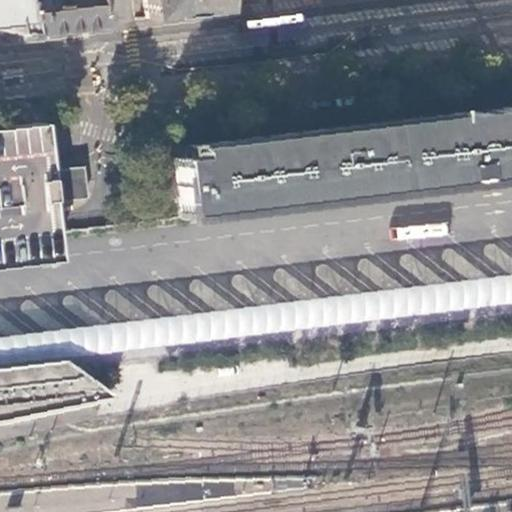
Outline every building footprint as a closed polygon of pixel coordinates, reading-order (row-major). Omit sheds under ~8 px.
[(0,0),(0,30),(2,31),(6,31),(8,30),(9,29),(10,28),(16,30),(10,0),(0,0)] [(95,25),(92,0),(10,0),(16,30),(17,35),(95,25)] [(184,14),(218,10),(217,0),(142,0),(145,19),(184,14)] [(183,145),(185,155),(463,123),(463,127),(492,124),(491,119),(511,117),(511,105),(477,110),(183,145)] [(167,157),(174,217),(511,176),(511,117),(491,119),(492,124),(463,127),(463,123),(185,155),(167,157)] [(33,120),(25,121),(28,145),(29,157),(31,176),(40,176),(38,156),(33,120)] [(40,176),(31,176),(29,157),(28,145),(25,121),(0,123),(0,236),(38,232),(37,223),(35,213),(45,212),(44,202),(83,198),(81,181),(79,174),(75,169),(69,167),(63,166),(46,168),(46,175),(40,176)] [(511,204),(511,176),(174,217),(178,243),(511,204)] [(46,222),(45,212),(35,213),(37,223),(38,232),(47,231),(46,222)] [(0,263),(53,258),(49,231),(47,231),(38,232),(0,236),(0,263)] [(0,364),(59,358),(511,304),(511,271),(0,334),(0,364)] [(0,419),(92,401),(110,397),(106,393),(83,376),(70,366),(59,358),(0,364),(0,419)]
